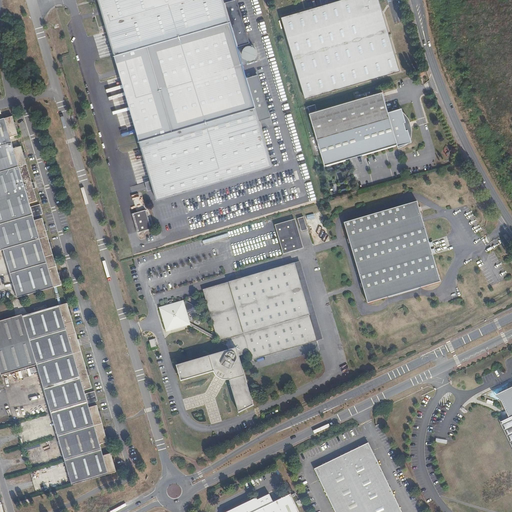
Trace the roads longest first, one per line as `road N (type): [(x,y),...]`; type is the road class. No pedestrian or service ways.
road 1 (unclassified): [(56,89),(170,477)]
road 2 (tertiary): [(511,316),(182,479)]
road 3 (tertiary): [(188,493),(511,332)]
road 4 (tertiary): [(429,54),(470,153),(511,224)]
